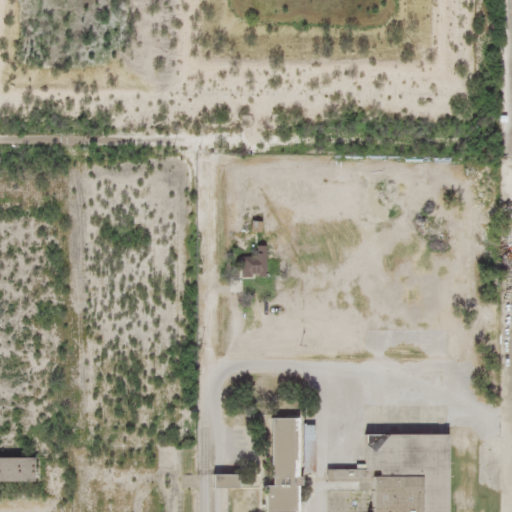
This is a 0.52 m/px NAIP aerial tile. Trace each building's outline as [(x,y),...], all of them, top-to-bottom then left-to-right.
[(265,247),(256,247),(256,277),(265,277),(265,247)] [(275,416),(275,480),(265,480),(265,511),(310,511),(310,478),(310,470),(318,470),(318,422),(310,422),(310,416),(275,416)] [(369,431),(369,468),(330,468),(330,479),(374,479),(374,511),(460,511),(460,431),(369,431)] [(0,457),(44,457),(44,479),(0,478),(0,457)] [(211,476),(211,489),(238,489),(238,476),(211,476)]
